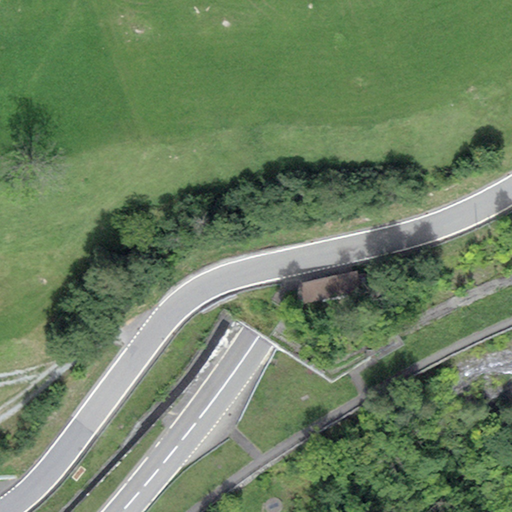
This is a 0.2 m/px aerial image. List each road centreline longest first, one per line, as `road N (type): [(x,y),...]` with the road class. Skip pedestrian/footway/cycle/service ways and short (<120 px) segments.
road 1 (unclassified): [(3,511),(63,453),(180,302),(253,270),(424,230),(511,191)]
road 2 (primary): [(351,0),(347,115),(294,275),(206,411),(125,511)]
